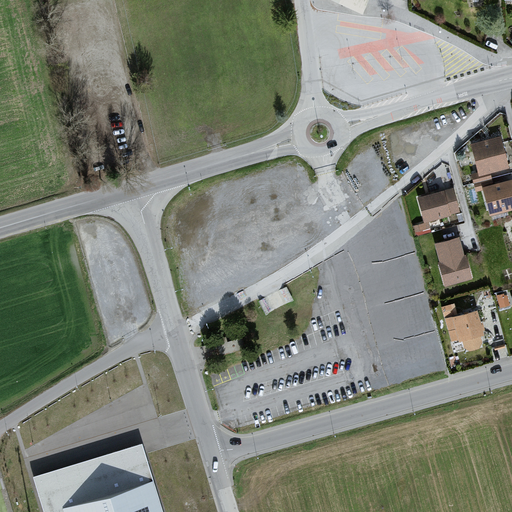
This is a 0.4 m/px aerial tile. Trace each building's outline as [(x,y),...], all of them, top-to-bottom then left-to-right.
[(368,0),(335,0),(362,12),(368,0)] [(500,136),(470,144),(478,175),(508,167),(500,136)] [(511,181),(511,179),(482,187),(490,217),(511,211),(511,181)] [(454,185),(415,196),(419,212),(423,224),(462,213),(454,185)] [(459,236),(434,242),(439,260),(437,261),(444,286),(473,278),(468,259),(464,256),(459,236)] [(500,304),(510,301),(506,289),(497,291),(500,304)] [(477,309),(444,318),(451,342),(457,340),(460,341),(463,348),(469,352),(483,348),(480,337),(485,336),(477,309)] [(226,336),(201,344),(206,361),(249,347),(245,335),(228,341),(226,336)] [(162,511),(142,444),(34,476),(45,511),(162,511)]
